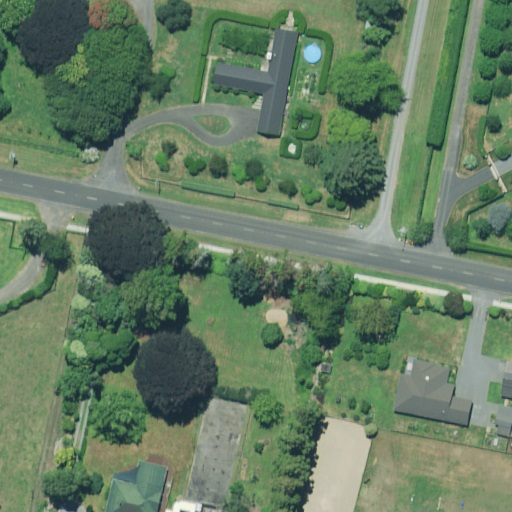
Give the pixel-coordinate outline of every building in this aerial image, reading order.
[(299,34),(277,31),(272,72),(220,64),(217,88),(249,93),(266,95),(260,132),(285,136),(290,98),(299,34)] [(453,361),(409,352),(400,400),(419,404),(421,392),(446,397),(453,361)] [(511,362),(511,363),(502,396),(511,398),(511,362)] [(511,407),(502,406),(497,426),(501,427),(499,435),(511,437),(511,407)] [(160,511),(169,468),(144,463),(140,485),(116,480),(109,511),(160,511)]
